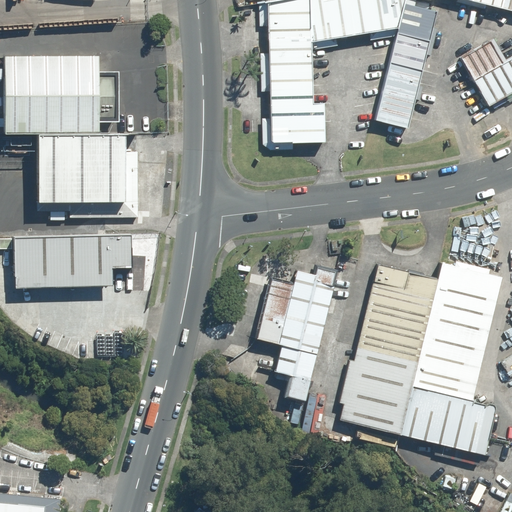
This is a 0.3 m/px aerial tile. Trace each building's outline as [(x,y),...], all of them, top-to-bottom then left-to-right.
[(269,0),(271,134),(323,134),(323,91),(311,91),(314,28),(397,16),(401,0),(269,0)] [(511,0),(401,0),(397,16),(373,111),(401,117),(438,0),(462,0),(511,12),(511,0)] [(497,67),(484,45),(457,61),(470,83),(497,67)] [(101,56),(7,55),(7,132),(44,132),(101,132),(101,56)] [(511,91),(511,57),(497,67),(470,83),(485,107),(511,91)] [(127,201),(128,132),(101,132),(44,132),(43,201),(127,201)] [(133,234),(17,237),(18,286),(113,284),(113,268),(133,268),(133,234)] [(432,279),(395,431),(480,452),(491,405),(470,400),(500,277),(437,261),(432,279)] [(337,417),(395,431),(432,279),(374,265),(337,417)] [(284,396),(303,400),(334,272),(314,267),(312,275),(294,271),(291,282),(269,276),(253,339),(279,345),(273,372),(289,376),(284,396)] [(0,511),(38,511),(39,504),(0,500),(0,511)]
